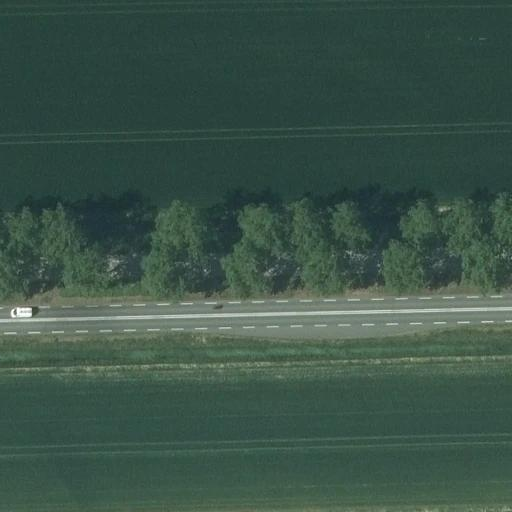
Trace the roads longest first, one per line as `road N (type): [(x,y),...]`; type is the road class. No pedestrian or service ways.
road 1 (unclassified): [(0,272),(511,259)]
road 2 (secondary): [(511,309),(0,321)]
